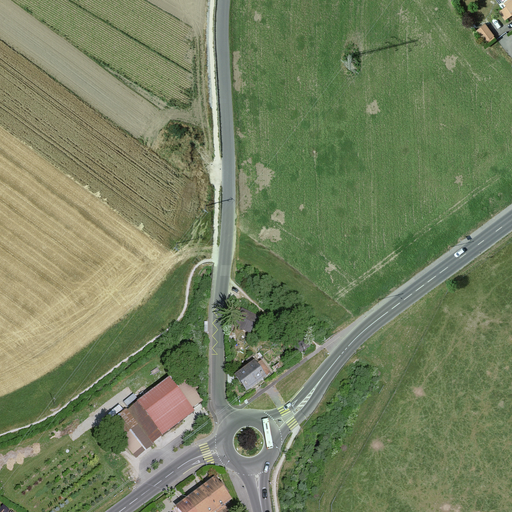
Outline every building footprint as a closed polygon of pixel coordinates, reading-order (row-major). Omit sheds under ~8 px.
[(511,0),(502,0),(511,13),(511,0)] [(493,35),(484,23),(476,29),(484,41),(493,35)] [(251,334),(258,318),(242,310),(234,326),(251,334)] [(231,377),(244,395),(252,389),(263,381),(249,363),(231,377)] [(178,372),(130,407),(156,442),(185,421),(192,415),(188,409),(199,402),(178,372)] [(109,422),(136,456),(156,442),(130,407),(109,422)] [(175,511),(222,511),(227,508),(233,504),(215,481),(196,496),(175,511)]
